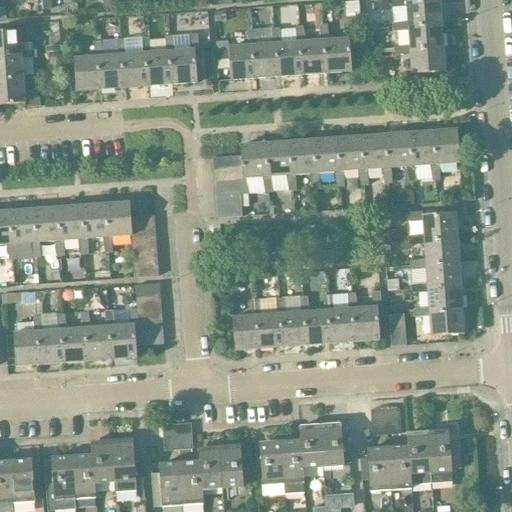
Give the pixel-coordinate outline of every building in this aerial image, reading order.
[(41,0),(42,11),(51,10),(50,0),(41,0)] [(105,10),(113,9),(112,0),(104,1),(105,10)] [(390,0),(373,0),(374,0),(374,9),(391,8),(390,0)] [(408,27),(441,25),(439,0),(436,0),(406,2),(405,0),(390,0),(391,8),(406,7),(407,22),(408,27)] [(51,10),(42,11),(43,18),(55,17),(55,10),(51,10)] [(408,27),(407,22),(392,25),(393,32),(408,31),(409,46),(410,51),(442,49),(441,25),(408,27)] [(344,40),(329,41),(325,42),(327,74),(352,72),(349,40),(352,40),(351,23),(343,24),(344,40)] [(320,42),(304,43),(301,43),(303,76),(327,74),(325,42),(329,41),(326,25),(319,26),(320,42)] [(301,43),(304,43),(302,27),(295,27),(296,43),(281,44),(276,45),(279,78),(303,76),(301,43)] [(272,45),(257,46),(252,46),(255,80),(279,78),(276,45),(281,44),(278,29),(271,29),(272,45)] [(0,57),(20,56),(21,61),(36,58),(35,51),(20,52),(19,31),(0,32),(0,57)] [(252,46),(257,46),(254,31),(247,31),(248,47),(228,48),(230,81),(255,80),(252,46)] [(189,51),(174,53),(170,53),(172,86),(197,84),(194,51),(198,51),(197,35),(188,35),(189,51)] [(166,53),(150,54),(146,55),(148,87),(172,86),(170,53),(174,53),(172,37),(165,37),(166,53)] [(141,55),(127,56),(122,56),(124,89),(148,87),(146,55),(150,54),(147,38),(140,39),(141,55)] [(117,57),(102,58),(98,58),(100,91),(124,89),(122,56),(127,56),(124,40),(116,40),(117,57)] [(98,58),(102,58),(100,42),(92,42),(93,58),(73,59),(75,93),(100,91),(98,58)] [(444,73),(442,49),(410,51),(409,46),(394,48),(394,56),(410,55),(411,75),(415,75),(444,73)] [(0,81),(22,80),(23,84),(38,82),(37,75),(22,76),(21,61),(20,56),(0,57),(0,81)] [(24,100),(23,84),(22,80),(0,81),(0,106),(24,105),(24,109),(40,107),(39,99),(24,100)] [(434,166),(430,166),(432,182),(440,181),(439,166),(459,164),(457,131),(432,133),(434,166)] [(410,167),(405,168),(408,184),(415,183),(414,167),(430,166),(434,166),(432,133),(408,135),(410,167)] [(386,169),(382,169),(384,185),(392,185),(391,169),(405,168),(410,167),(408,135),(384,136),(386,169)] [(367,170),(382,169),(386,169),(384,136),(360,138),(362,171),(357,171),(360,187),(368,186),(367,170)] [(338,172),(334,173),(336,188),(343,187),(342,172),(357,171),(362,171),(360,138),(336,139),(338,172)] [(314,175),(309,175),(312,190),(319,189),(318,174),(334,173),(338,172),(336,139),(312,141),(314,175)] [(295,176),(309,175),(314,175),(312,141),(288,143),(290,176),(286,177),(289,191),(296,191),(295,176)] [(271,178),(286,177),(290,176),(288,143),(264,144),(266,178),(262,178),(264,193),(272,193),(271,178)] [(240,156),(241,168),(242,179),(238,179),(238,181),(239,192),(240,195),(247,195),(248,194),(247,179),(262,178),(266,178),(264,144),(239,146),(240,156)] [(241,168),(240,156),(213,158),(214,169),(241,168)] [(238,179),(242,179),(241,168),(214,169),(215,182),(238,181),(238,179)] [(215,182),(216,194),(239,192),(238,181),(215,182)] [(216,194),(216,206),(240,204),(240,195),(239,192),(216,194)] [(247,195),(240,195),(240,204),(241,208),(248,207),(247,195)] [(108,238),(103,238),(104,253),(112,253),(111,238),(131,236),(133,236),(132,230),(132,229),(131,218),(130,204),(106,206),(108,238)] [(241,208),(240,204),(216,206),(217,218),(241,216),(241,208)] [(87,239),(103,238),(108,238),(106,206),(82,207),(84,240),(79,240),(80,255),(88,254),(87,239)] [(60,241),(56,242),(57,257),(64,257),(63,241),(79,240),(84,240),(82,207),(58,209),(60,241)] [(36,243),(33,243),(34,259),(41,258),(40,243),(56,242),(60,241),(58,209),(34,211),(36,243)] [(12,245),(7,245),(8,260),(17,260),(16,244),(33,243),(36,243),(34,211),(10,212),(12,245)] [(0,245),(7,245),(12,245),(10,212),(0,212),(0,245)] [(423,241),(457,239),(455,214),(422,216),(421,212),(406,213),(406,222),(408,239),(423,236),(423,241)] [(154,216),(131,218),(132,229),(155,228),(154,216)] [(131,236),(131,241),(156,239),(155,228),(132,229),(132,230),(133,236),(131,236)] [(389,233),(383,234),(384,244),(394,243),(394,238),(389,233)] [(424,245),(425,260),(425,265),(458,263),(457,239),(423,241),(423,236),(408,239),(408,246),(424,245)] [(157,252),(156,239),(131,241),(132,253),(157,252)] [(158,264),(157,252),(132,253),(133,266),(158,264)] [(426,269),(427,285),(427,289),(460,287),(458,263),(425,265),(425,260),(409,263),(410,270),(426,269)] [(158,276),(158,264),(133,266),(134,278),(158,276)] [(349,271),(338,272),(339,280),(350,279),(349,271)] [(387,292),(398,292),(397,281),(387,282),(387,292)] [(135,298),(160,296),(159,284),(134,286),(135,298)] [(427,289),(427,285),(411,288),(411,294),(427,293),(428,308),(428,312),(461,311),(460,287),(427,289)] [(373,309),(357,310),(353,311),(355,342),(379,340),(377,309),(381,309),(380,293),(372,293),(373,309)] [(33,294),(22,295),(23,306),(34,305),(33,294)] [(349,311),(334,312),(329,312),(331,344),(355,342),(353,311),(357,310),(356,294),(348,295),(349,311)] [(135,298),(136,309),(137,309),(137,310),(161,309),(160,296),(135,298)] [(329,312),(334,312),(331,296),(324,296),(325,313),(310,314),(305,314),(307,346),(331,344),(329,312)] [(301,314),(285,315),(281,316),(283,347),(307,346),(305,314),(310,314),(307,298),(299,298),(301,314)] [(281,316),(285,315),(283,299),(276,300),(277,316),(262,317),(257,317),(259,349),(283,347),(281,316)] [(257,317),(262,317),(259,301),(252,302),(253,318),(233,319),(235,351),(259,349),(257,317)] [(463,335),(461,311),(428,312),(428,308),(412,311),(413,318),(428,317),(430,338),(463,335)] [(137,309),(136,309),(128,310),(130,325),(115,327),(110,327),(112,359),(137,357),(136,347),(135,334),(134,326),(138,325),(138,322),(137,310),(137,309)] [(161,309),(137,310),(138,322),(161,320),(161,309)] [(106,328),(90,329),(86,329),(88,361),(112,359),(110,327),(115,327),(113,311),(105,311),(106,328)] [(86,329),(90,329),(89,313),(81,314),(82,329),(67,330),(62,331),(64,363),(88,361),(86,329)] [(58,331),(43,332),(38,333),(40,365),(64,363),(62,331),(67,330),(65,315),(57,315),(58,331)] [(38,333),(43,332),(41,316),(33,317),(34,332),(13,334),(16,367),(40,365),(38,333)] [(134,326),(135,334),(162,332),(161,320),(138,322),(138,325),(134,326)] [(163,344),(162,332),(135,334),(136,347),(163,344)] [(404,335),(391,336),(392,347),(405,346),(404,335)] [(373,423),(398,421),(398,410),(372,412),(373,423)] [(399,434),(398,421),(373,423),(373,436),(399,434)] [(163,438),(189,436),(188,425),(163,427),(163,438)] [(318,426),(321,468),(342,467),(339,425),(318,426)] [(321,468),(318,426),(298,428),(299,442),(301,469),(321,468)] [(426,433),(430,486),(451,484),(448,431),(426,433)] [(430,486),(426,433),(406,434),(407,449),(409,476),(410,487),(430,486)] [(190,449),(189,436),(163,438),(164,451),(190,449)] [(132,440),(110,442),(113,483),(114,495),(135,493),(134,482),(132,440)] [(110,442),(90,443),(91,458),(92,485),(113,483),(110,442)] [(303,494),(301,469),(299,442),(280,443),(283,485),(284,495),(303,494)] [(262,486),(283,485),(280,443),(259,444),(262,486)] [(218,447),(221,489),(242,487),(239,446),(218,447)] [(221,489),(218,447),(197,449),(198,463),(200,490),(221,489)] [(410,490),(410,487),(409,476),(407,449),(387,450),(390,492),(410,490)] [(369,493),(390,492),(387,450),(367,451),(369,493)] [(91,458),(70,459),(73,499),(93,498),(92,485),(91,458)] [(49,464),(44,464),(46,511),(51,511),(74,511),(73,499),(70,459),(49,460),(49,464)] [(9,463),(12,504),(33,502),(31,462),(9,463)] [(0,504),(12,504),(9,463),(0,463),(0,504)] [(178,464),(181,506),(201,504),(200,490),(198,463),(178,464)] [(153,508),(181,506),(178,464),(157,466),(158,475),(151,476),(153,508)] [(477,511),(476,511),(487,511),(487,498),(476,499),(477,511)]
